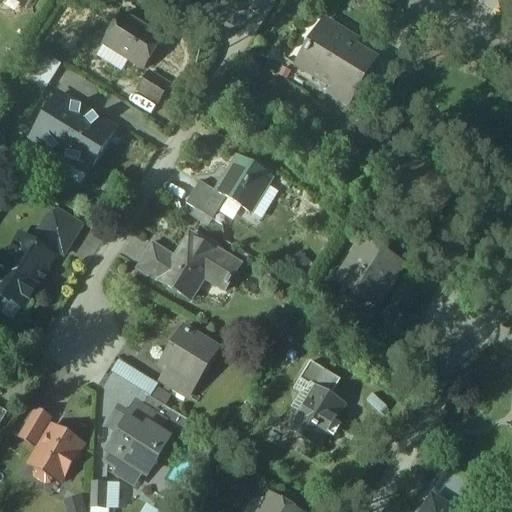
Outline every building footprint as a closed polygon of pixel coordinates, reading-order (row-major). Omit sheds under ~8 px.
[(161,45),(122,20),(103,51),(142,76),(161,45)] [(327,30),(299,76),(333,97),(330,102),(348,113),(358,96),(376,67),(375,67),(348,50),(351,45),(327,30)] [(391,70),(378,62),(375,67),(376,67),(358,96),(371,104),(391,70)] [(167,93),(148,81),(139,97),(157,109),(167,93)] [(74,114),(57,104),(35,139),(47,146),(45,149),(52,161),(56,158),(66,164),(67,169),(80,171),(82,168),(93,175),(114,139),(98,129),(95,124),(90,127),(80,121),(81,115),(74,114)] [(272,187),(238,166),(217,200),(226,206),(251,221),(272,187)] [(455,196),(411,169),(396,193),(397,194),(384,214),(409,229),(420,211),(439,222),(455,196)] [(217,200),(200,190),(187,212),(213,228),(226,206),(217,200)] [(82,234),(53,216),(35,245),(64,263),(82,234)] [(510,230),(488,216),(474,239),(496,252),(510,230)] [(54,264),(21,243),(8,265),(9,271),(5,278),(0,278),(0,300),(2,302),(1,303),(10,309),(11,307),(23,315),(28,307),(29,308),(38,294),(36,293),(54,264)] [(239,272),(191,243),(176,268),(162,291),(190,309),(205,284),(215,290),(213,292),(226,300),(232,289),(229,287),(239,272)] [(401,278),(361,253),(339,288),(362,302),(365,297),(382,308),(401,278)] [(176,268),(154,255),(140,278),(162,291),(176,268)] [(511,270),(502,286),(511,292),(511,270)] [(220,360),(184,338),(161,374),(173,382),(191,393),(200,380),(205,383),(220,360)] [(392,353),(374,382),(391,392),(409,364),(392,353)] [(340,388),(311,370),(300,388),(310,395),(311,393),(315,396),(329,404),(340,388)] [(191,393),(173,382),(165,394),(186,407),(194,395),(191,393)] [(329,404),(315,396),(289,438),(318,456),(344,414),(329,404)] [(174,420),(151,405),(145,415),(168,430),(174,420)] [(140,412),(134,422),(128,423),(121,419),(113,433),(116,436),(118,440),(118,445),(117,450),(106,469),(118,476),(116,481),(132,491),(134,488),(150,479),(154,475),(158,471),(160,465),(161,459),(169,446),(161,441),(168,430),(145,415),(140,412)] [(51,426),(37,418),(21,445),(34,454),(51,426)] [(83,453),(52,435),(30,473),(37,477),(34,482),(35,486),(46,493),(51,492),(54,487),(60,491),(83,453)] [(442,477),(423,508),(429,511),(433,506),(441,511),(462,511),(472,495),(442,477)] [(106,511),(107,492),(92,492),(91,511),(106,511)]
